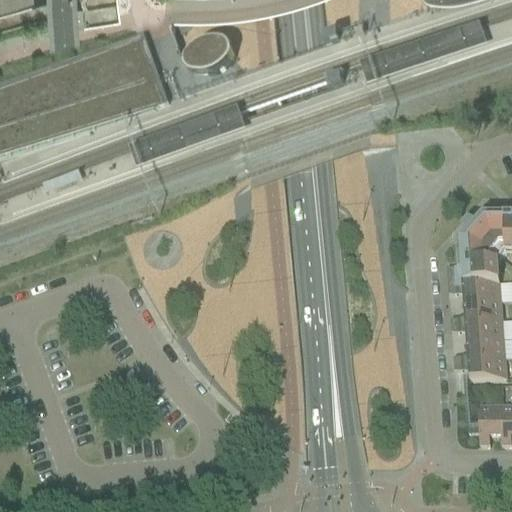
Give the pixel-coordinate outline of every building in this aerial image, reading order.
[(0,0),(0,31),(1,31),(28,24),(54,16),(50,1),(50,0),(0,0)] [(415,0),(416,2),(417,4),(419,5),(420,6),(422,7),(424,7),(424,10),(440,8),(443,8),(444,6),(464,0),(415,0)] [(0,93),(0,167),(166,109),(191,100),(190,96),(180,69),(181,69),(187,73),(190,74),(193,75),(196,76),(199,75),(203,74),(214,70),(219,67),(223,64),(226,59),(227,59),(227,58),(228,56),(228,54),(228,51),(227,49),(226,47),(225,45),(223,43),(222,42),(219,41),(212,40),(205,40),(198,41),(193,44),(189,47),(185,50),(181,55),(180,59),(180,60),(180,63),(180,65),(179,66),(168,34),(166,35),(145,42),(138,45),(0,93)] [(499,289),(497,269),(505,259),(511,259),(511,223),(505,223),(505,218),(483,218),(483,222),(475,231),(469,225),(462,234),(464,236),(468,240),(460,248),(460,250),(456,250),(457,272),(461,271),(462,278),(463,291),(499,289)] [(455,292),(454,279),(446,272),(448,292),(455,292)] [(463,291),(462,278),(454,279),(455,292),(463,291)] [(500,308),(499,289),(463,291),(455,292),(448,292),(448,299),(456,299),(458,297),(463,296),(463,299),(464,310),(500,308)] [(502,327),(500,308),(464,310),(465,322),(465,325),(461,325),(458,323),(450,324),(451,331),(502,327)] [(503,346),(502,327),(451,331),(451,337),(459,337),(461,335),(466,334),(466,337),(467,349),(503,346)] [(505,365),(503,346),(467,349),(468,360),(468,363),(464,363),(460,361),(453,362),(454,369),(505,365)] [(506,385),(505,365),(454,369),(454,376),(462,375),(464,373),(469,373),(469,375),(470,387),(506,385)] [(502,443),(502,412),(480,412),(480,452),(490,452),(490,443),(501,443),(502,443)] [(511,443),(511,412),(502,412),(502,443),(501,443),(501,452),(511,452),(511,443)]
